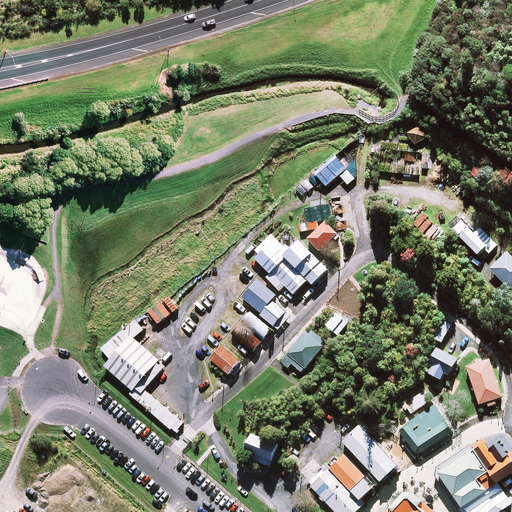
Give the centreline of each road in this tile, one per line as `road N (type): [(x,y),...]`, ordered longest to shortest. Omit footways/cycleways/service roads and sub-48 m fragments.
road 1 (trunk): [(352,0),(77,85),(0,95)]
road 2 (residential): [(211,511),(58,387)]
road 3 (trunk): [(170,29),(0,76)]
road 4 (trunk): [(170,29),(0,64)]
